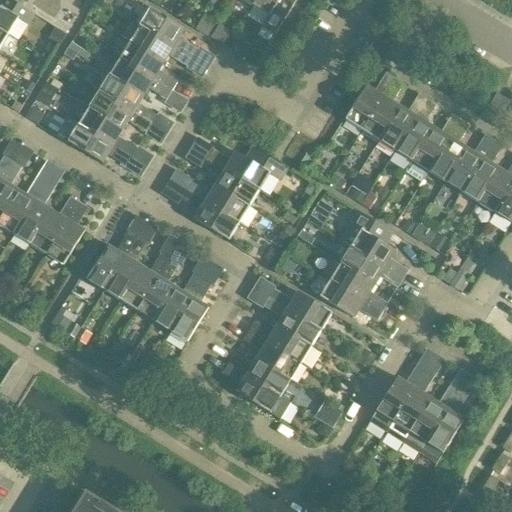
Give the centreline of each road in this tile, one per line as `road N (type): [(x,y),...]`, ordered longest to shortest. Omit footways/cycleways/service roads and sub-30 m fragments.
road 1 (residential): [(322,470),(183,380),(251,265),(143,203)]
road 2 (residential): [(143,203),(226,73),(301,115),(371,0)]
road 3 (residential): [(322,470),(437,300),(477,303),(511,247)]
road 4 (residential): [(143,203),(0,120)]
